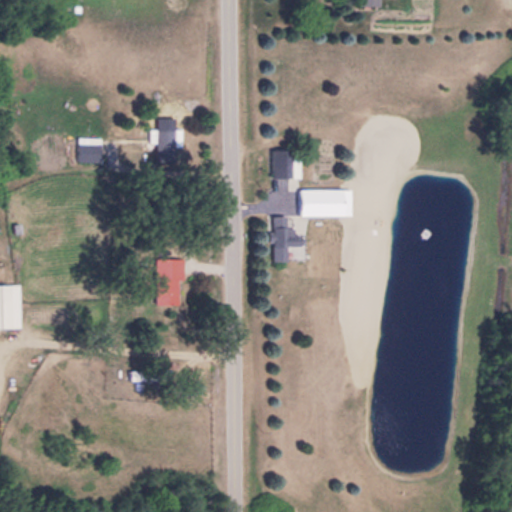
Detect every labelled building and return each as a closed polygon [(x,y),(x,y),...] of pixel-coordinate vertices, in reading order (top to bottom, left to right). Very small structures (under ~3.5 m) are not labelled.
[(143,128),(143,161),(172,161),(172,128),(143,128)] [(93,138),(81,138),(81,143),(69,143),(69,161),(99,161),(99,144),(93,144),(93,138)] [(258,154),(245,154),(245,176),(258,176),(258,154)] [(288,214),(341,214),(341,189),(288,189),(288,214)] [(265,222),(265,261),(278,261),(278,247),(291,247),(291,227),(276,227),(276,222),(265,222)] [(176,258),(147,258),(148,312),(177,312),(176,258)] [(0,326),(14,327),(14,283),(0,283),(0,326)]
